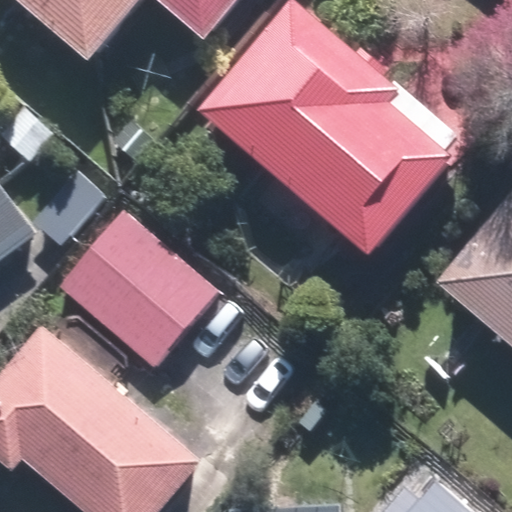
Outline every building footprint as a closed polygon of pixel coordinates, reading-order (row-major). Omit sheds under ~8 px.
[(3,0),(95,75),(153,6),(210,52),(252,0),(3,0)] [(401,105),(301,13),(204,118),(370,269),(460,172),(395,112),(401,105)] [(34,168),(57,140),(29,116),(5,144),(34,168)] [(110,201),(81,176),(35,228),(64,253),(110,201)] [(0,270),(39,242),(0,190),(0,270)] [(511,210),(440,294),(511,355),(511,210)] [(226,301),(127,214),(59,290),(157,377),(226,301)] [(79,511),(169,511),(206,471),(46,333),(0,386),(0,466),(13,477),(24,464),(79,511)] [(369,418),(346,450),(376,473),(400,441),(369,418)] [(472,511),(457,499),(445,511),(472,511)]
